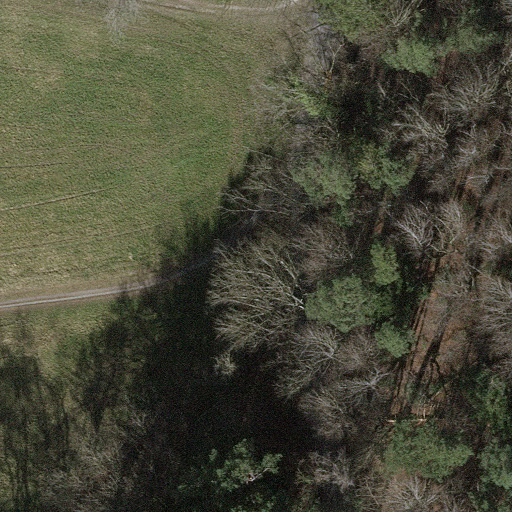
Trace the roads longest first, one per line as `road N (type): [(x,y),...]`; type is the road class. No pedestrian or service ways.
road 1 (track): [(356,511),(316,347),(275,231),(316,30),(330,0)]
road 2 (track): [(0,315),(172,292),(275,231)]
road 3 (track): [(316,30),(193,0)]
